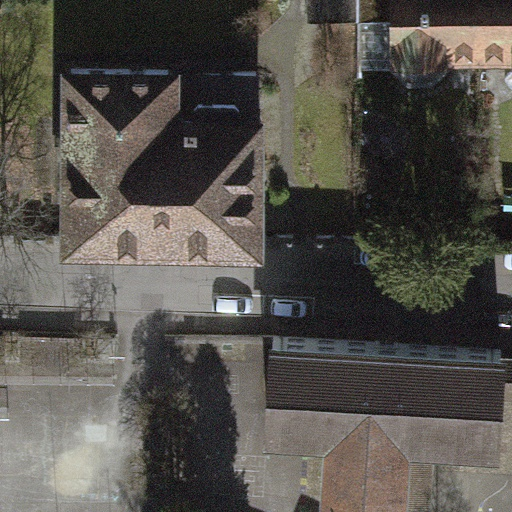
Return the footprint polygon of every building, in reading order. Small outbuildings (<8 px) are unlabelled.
[(367,17),(366,0),(314,0),(315,18),(367,17)] [(489,0),(366,0),(367,17),(400,17),(401,74),(418,86),(443,86),(458,73),(458,57),(490,57),(489,0)] [(511,0),(489,0),(490,57),(511,56),(511,0)] [(259,68),(77,65),(74,231),(257,234),(259,68)] [(504,359),(504,347),(277,335),(270,427),(332,430),(328,499),(426,504),(430,437),(499,440),(502,391),(504,359)] [(86,341),(31,340),(30,376),(86,377),(86,341)] [(511,358),(504,359),(502,391),(511,393),(511,358)]
